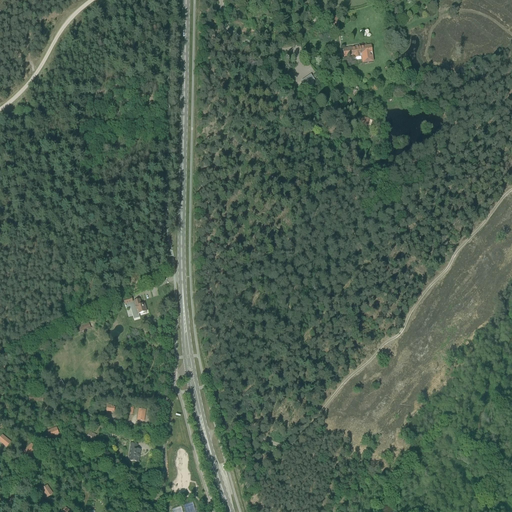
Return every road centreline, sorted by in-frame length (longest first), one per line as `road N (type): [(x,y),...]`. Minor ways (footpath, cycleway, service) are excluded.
road 1 (primary): [(184,317),(186,0)]
road 2 (residential): [(137,510),(119,475),(88,446),(48,445),(20,474)]
road 3 (residential): [(165,427),(24,406)]
